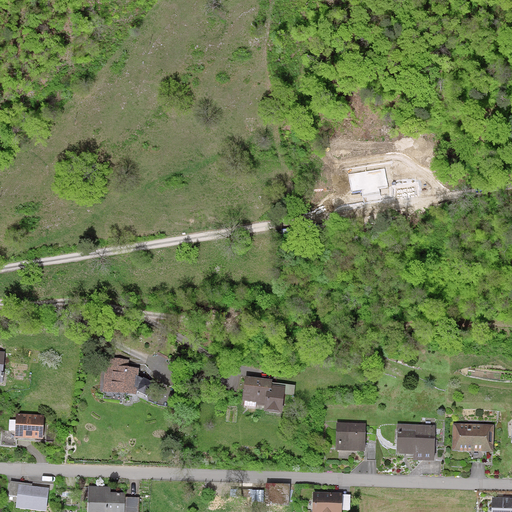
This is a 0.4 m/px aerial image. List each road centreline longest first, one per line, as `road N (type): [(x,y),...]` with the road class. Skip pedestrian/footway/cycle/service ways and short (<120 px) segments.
road 1 (track): [(511,27),(376,69),(225,152),(0,255)]
road 2 (track): [(511,187),(0,270)]
road 3 (residential): [(0,468),(511,484)]
road 4 (track): [(511,324),(321,326),(136,314)]
